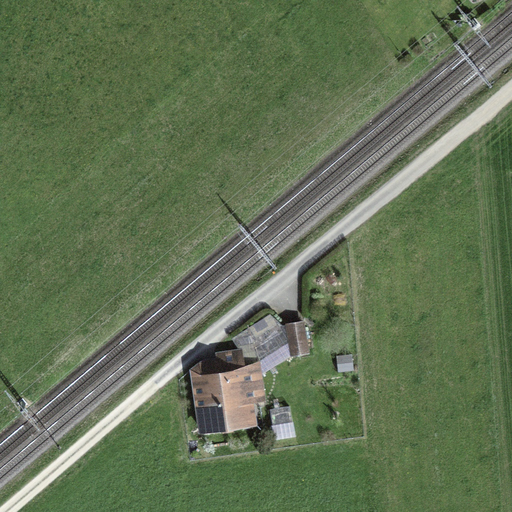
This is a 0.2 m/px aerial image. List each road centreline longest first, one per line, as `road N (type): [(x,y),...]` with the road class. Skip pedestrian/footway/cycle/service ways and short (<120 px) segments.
road 1 (unclassified): [(178,368),(511,94)]
road 2 (track): [(14,511),(178,368)]
